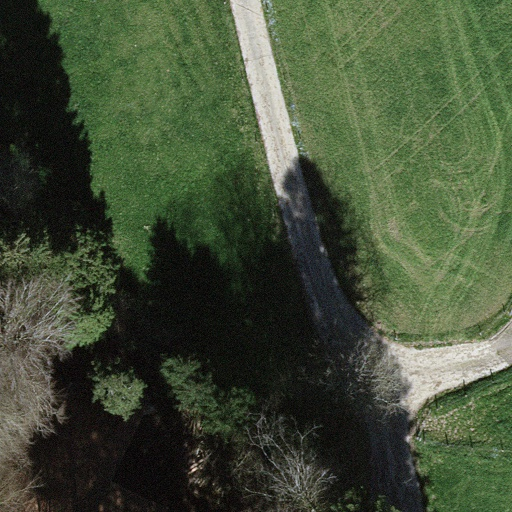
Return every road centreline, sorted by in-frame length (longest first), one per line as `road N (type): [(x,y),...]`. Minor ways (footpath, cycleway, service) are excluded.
road 1 (track): [(252,0),(306,249),(340,334),(392,374),(467,372),(507,349)]
road 2 (track): [(414,511),(392,374)]
